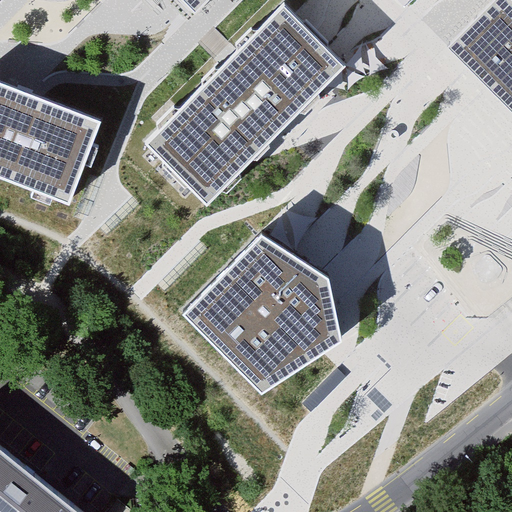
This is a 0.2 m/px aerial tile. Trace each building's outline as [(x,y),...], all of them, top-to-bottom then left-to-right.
[(164,0),(188,24),(211,0),(164,0)] [(401,0),(411,10),(420,0),(401,0)] [(511,0),(502,0),(453,50),(511,109),(511,0)] [(228,63),(144,147),(205,209),(226,187),(345,71),(311,37),(284,9),(228,63)] [(13,92),(0,87),(0,184),(66,208),(97,123),(13,92)] [(331,282),(264,238),(184,316),(262,399),(345,344),(344,340),(331,282)] [(76,511),(0,450),(0,511),(76,511)]
